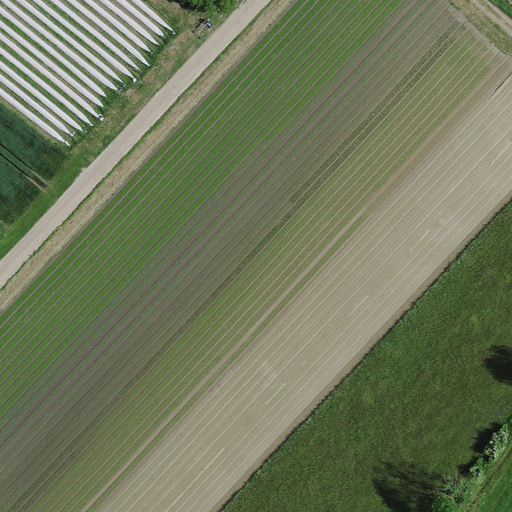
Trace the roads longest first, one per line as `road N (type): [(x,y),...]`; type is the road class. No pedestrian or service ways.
road 1 (track): [(488,0),(511,21),(511,441),(456,511)]
road 2 (track): [(0,286),(262,0)]
